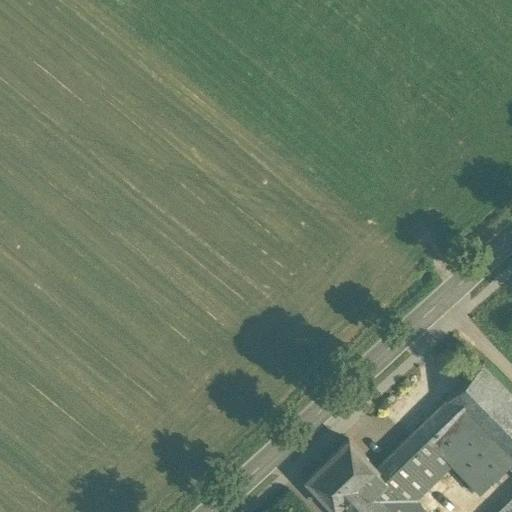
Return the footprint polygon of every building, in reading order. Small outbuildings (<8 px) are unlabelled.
[(511,394),(482,363),(446,398),(477,430),(509,463),(511,466),(511,394)] [(446,398),(396,446),(414,465),(393,485),(408,501),(451,459),(448,457),(477,430),(446,398)] [(477,430),(448,457),(451,459),(480,490),(509,463),(477,430)] [(376,466),(348,437),(306,478),(334,507),(376,467),(375,466),(376,466)] [(414,465),(396,446),(376,466),(375,466),(376,467),(393,485),(414,465)] [(393,485),(376,467),(334,507),(338,511),(419,511),(408,501),(393,485)] [(511,511),(511,499),(498,511),(511,511)]
